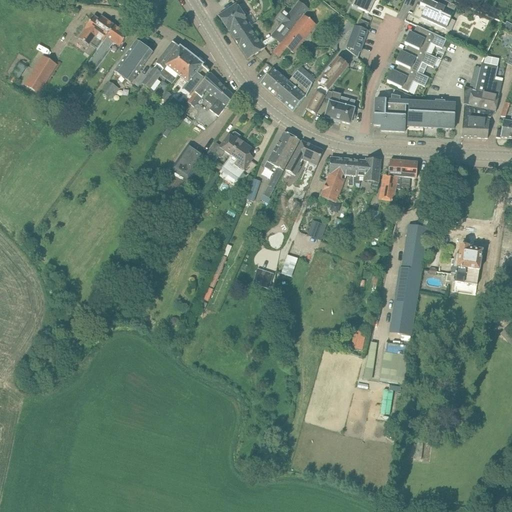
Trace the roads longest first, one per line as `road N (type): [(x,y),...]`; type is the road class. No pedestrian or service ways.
road 1 (secondary): [(362,150),(321,143),(287,124),(231,67)]
road 2 (secondary): [(511,156),(362,150)]
road 3 (residential): [(362,150),(370,85),(395,23)]
